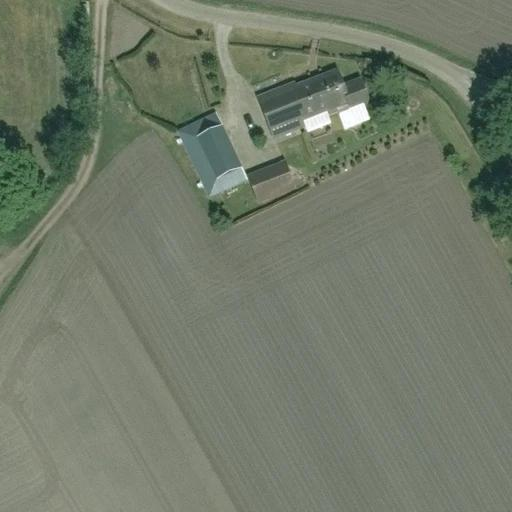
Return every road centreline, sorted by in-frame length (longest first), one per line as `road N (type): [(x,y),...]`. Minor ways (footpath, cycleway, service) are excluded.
road 1 (track): [(96,0),(89,161),(61,214),(0,273)]
road 2 (residential): [(457,75),(364,39),(208,16),(170,0)]
